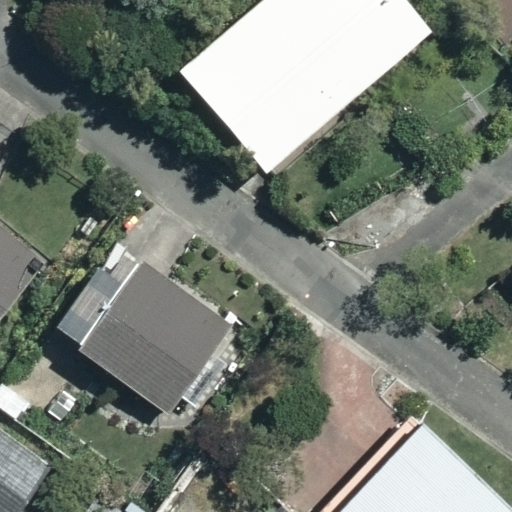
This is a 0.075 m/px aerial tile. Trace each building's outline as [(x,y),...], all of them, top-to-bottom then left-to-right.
[(221,0),(155,57),(246,162),(409,21),(390,0),(221,0)] [(511,0),(478,0),(498,35),(511,27),(511,0)] [(0,224),(0,321),(47,259),(0,224)] [(136,256),(72,352),(175,421),(239,325),(136,256)] [(0,424),(0,511),(33,511),(63,464),(0,424)] [(504,511),(425,435),(349,511),(504,511)]
